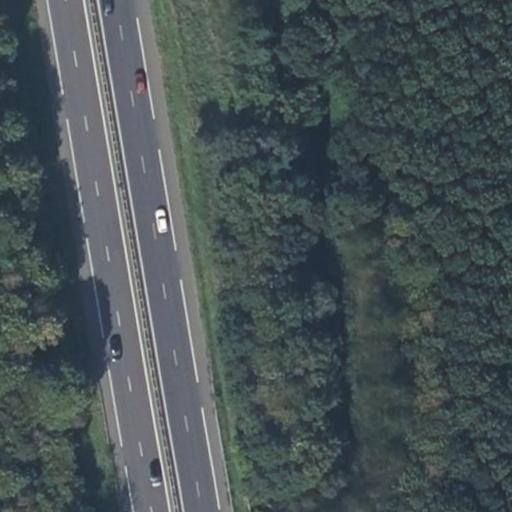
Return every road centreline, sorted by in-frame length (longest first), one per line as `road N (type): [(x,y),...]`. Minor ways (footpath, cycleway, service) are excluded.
road 1 (trunk): [(66,0),(150,511)]
road 2 (trunk): [(200,511),(116,0)]
